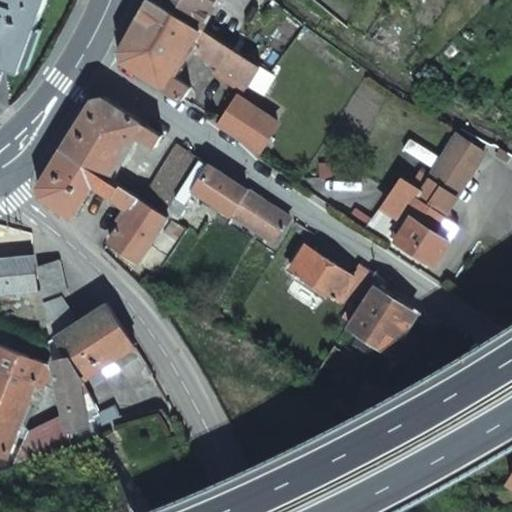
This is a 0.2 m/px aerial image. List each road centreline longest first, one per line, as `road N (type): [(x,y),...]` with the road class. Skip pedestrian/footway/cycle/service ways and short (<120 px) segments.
road 1 (residential): [(79,61),(511,344)]
road 2 (unclassified): [(0,172),(15,201),(115,284),(159,340),(195,402),(239,511)]
road 3 (trunk): [(511,343),(453,383),(205,511)]
road 4 (trunk): [(315,511),(511,401)]
road 5 (tertiary): [(79,61),(0,160)]
